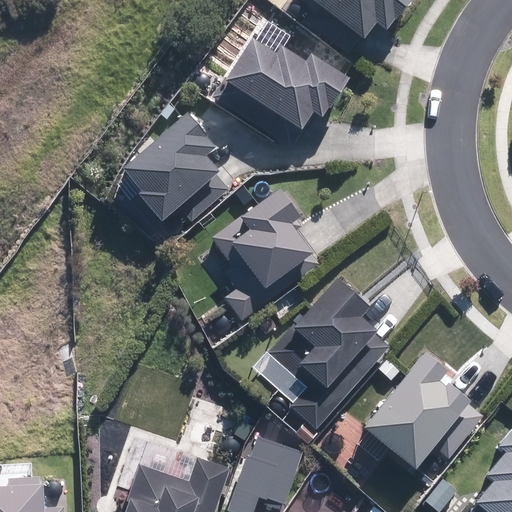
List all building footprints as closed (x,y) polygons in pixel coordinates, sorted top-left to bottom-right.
[(289,0),(353,42),(363,27),(374,33),(395,0),(289,0)] [(213,83),(294,133),(304,116),(313,122),(339,80),(298,56),(294,62),(267,46),(261,55),(239,41),(213,83)] [(175,113),(172,115),(110,170),(131,193),(126,198),(150,226),(169,209),(182,224),(225,187),(198,157),(207,149),(175,113)] [(267,191),(207,238),(242,283),(222,299),(240,322),(314,265),(285,228),(291,223),(267,191)] [(361,307),(325,282),(247,368),(286,404),(284,407),(310,431),(386,348),(352,317),(361,307)] [(416,355),(354,429),(405,472),(426,448),(441,461),(479,416),(434,377),(438,373),(416,355)] [(511,511),(511,420),(488,446),(497,454),(478,474),(487,482),(468,503),(477,511),(511,511)] [(137,464),(136,467),(119,511),(212,511),(226,472),(193,460),(185,481),(137,464)] [(438,511),(456,492),(440,478),(421,499),(435,511),(438,511)] [(0,488),(0,511),(65,511),(65,507),(37,507),(37,488),(0,488)]
